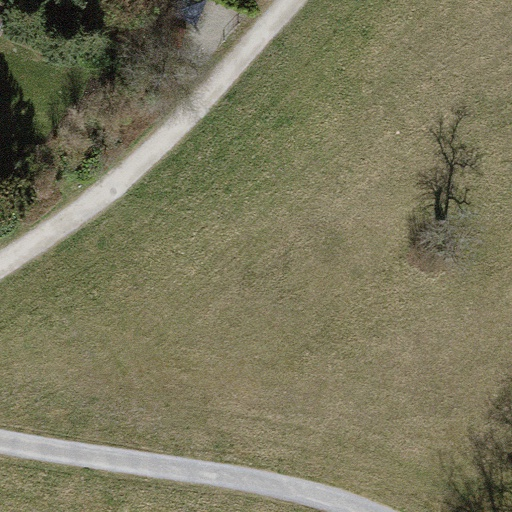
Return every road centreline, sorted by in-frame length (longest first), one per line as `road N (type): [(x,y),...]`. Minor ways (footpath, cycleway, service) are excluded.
road 1 (track): [(0,269),(42,243),(138,158),(286,0)]
road 2 (track): [(0,442),(370,511)]
